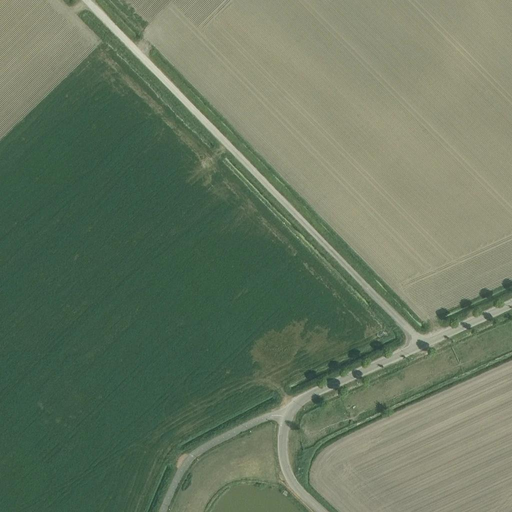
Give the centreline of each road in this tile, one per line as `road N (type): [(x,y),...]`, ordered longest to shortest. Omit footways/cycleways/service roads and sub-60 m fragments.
road 1 (unclassified): [(422,344),(85,0)]
road 2 (unclassified): [(322,511),(286,475),(284,415),(313,392),(422,344)]
